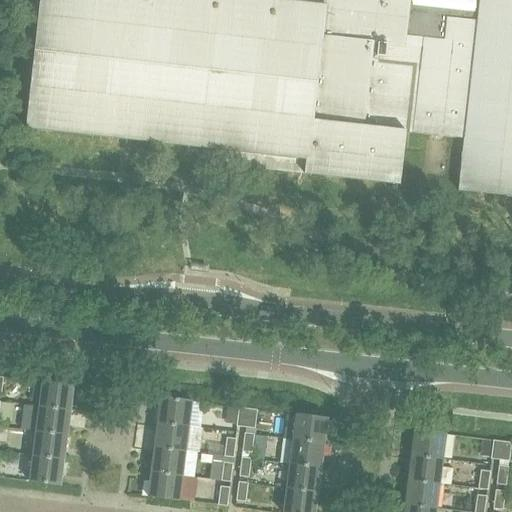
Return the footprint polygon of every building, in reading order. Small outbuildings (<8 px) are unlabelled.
[(511,0),(39,0),(26,129),(220,150),(218,165),(399,185),(405,133),(464,139),(458,191),(511,197),(511,0)] [(39,406),(70,410),(73,385),(42,381),(39,406)] [(158,422),(189,426),(193,401),(161,397),(158,422)] [(39,406),(36,431),(67,435),(70,410),(39,406)] [(238,427),(246,428),(248,408),(240,407),(237,427),(238,427)] [(255,429),(258,410),(248,408),(246,428),(255,429)] [(328,418),(297,414),(293,439),(324,443),(328,418)] [(158,422),(155,447),(186,451),(189,426),(158,422)] [(415,429),(412,454),(443,458),(446,433),(415,429)] [(36,431),(33,456),(64,460),(67,435),(36,431)] [(245,433),(243,452),(252,453),(255,434),(245,433)] [(226,438),(224,457),(234,458),(237,439),(226,438)] [(293,439),(290,464),(321,468),(324,443),(293,439)] [(502,441),(494,440),(492,459),(499,460),(502,441)] [(511,443),(511,441),(502,441),(499,460),(510,461),(511,443)] [(155,447),(152,472),(183,475),(186,451),(155,447)] [(412,454),(409,479),(440,483),(443,458),(412,454)] [(61,485),(64,460),(33,456),(29,481),(61,485)] [(239,476),(248,477),(251,459),(242,458),(239,476)] [(221,481),(231,483),(234,464),(223,462),(221,481)] [(290,464),(287,489),(318,493),(321,468),(290,464)] [(508,467),(499,465),(496,484),(506,486),(508,467)] [(490,471),(480,470),(478,489),(488,490),(490,471)] [(183,475),(152,472),(148,497),(180,500),(183,475)] [(409,479),(405,504),(437,508),(440,483),(409,479)] [(245,502),(248,484),(239,483),(236,500),(245,502)] [(228,506),(230,489),(221,487),(219,505),(228,506)] [(287,489),(283,511),(315,511),(318,493),(287,489)] [(505,491),(496,490),(493,509),(503,510),(505,491)] [(484,511),(487,496),(477,495),(474,511),(484,511)]
